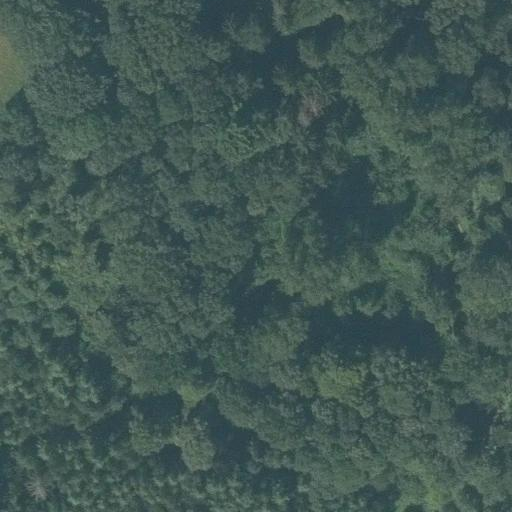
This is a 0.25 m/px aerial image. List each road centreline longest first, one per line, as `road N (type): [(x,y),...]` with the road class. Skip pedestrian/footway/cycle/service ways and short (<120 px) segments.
road 1 (track): [(0,445),(110,413),(165,352),(207,262),(208,178),(183,125),(83,0)]
road 2 (track): [(484,511),(485,328),(474,260),(319,0)]
